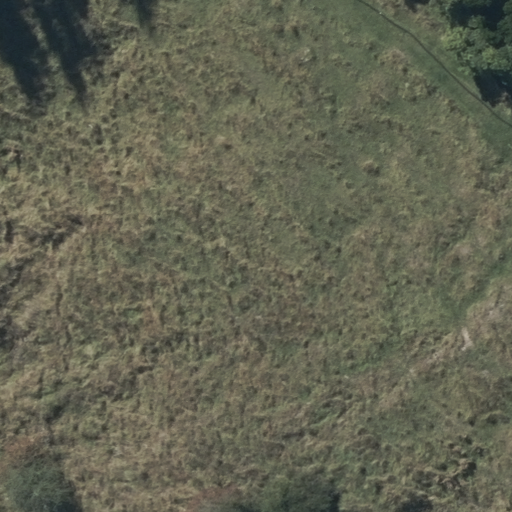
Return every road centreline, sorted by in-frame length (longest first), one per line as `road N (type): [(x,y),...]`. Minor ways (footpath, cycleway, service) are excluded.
road 1 (track): [(269,0),(317,95),(488,343),(511,429)]
road 2 (track): [(330,0),(511,164)]
